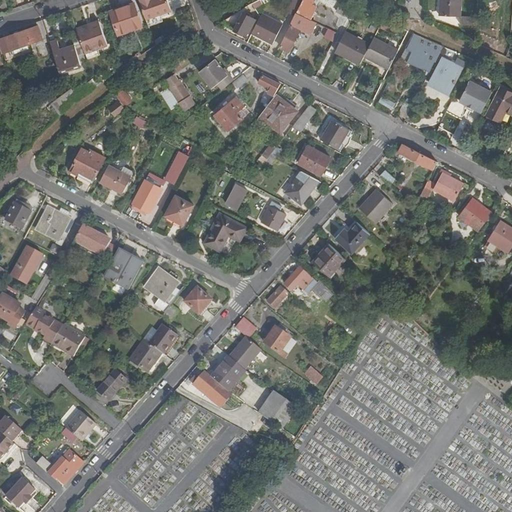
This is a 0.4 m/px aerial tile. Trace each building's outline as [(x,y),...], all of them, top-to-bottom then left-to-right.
[(140,1),(146,19),(172,10),(168,0),(141,0),(142,1),(140,1)] [(295,16),(303,0),(293,0),(287,12),(295,16)] [(304,0),(298,13),(311,20),(318,6),(313,4),(314,0),(304,0)] [(441,0),(440,16),(460,16),(460,0),(441,0)] [(353,19),(356,11),(341,4),(338,12),(353,19)] [(134,28),(142,26),(134,5),(111,13),(119,34),(134,28)] [(236,31),(247,37),(256,20),(244,14),(239,11),(224,22),(237,28),(236,31)] [(292,22),(285,34),(287,35),(281,47),(290,52),(302,30),(311,34),(317,23),(311,20),(298,13),(293,23),(292,22)] [(261,17),(253,34),(274,44),(283,24),(263,14),(261,17)] [(91,27),(78,31),(78,33),(86,54),(98,50),(108,46),(100,22),(91,25),(91,27)] [(7,60),(34,51),(32,44),(43,39),(39,26),(0,40),(7,60)] [(134,28),(119,34),(121,41),(137,36),(134,28)] [(334,42),(338,34),(329,29),(325,37),(334,42)] [(336,51),(361,64),(364,60),(366,56),(371,45),(346,32),(336,51)] [(71,35),(74,46),(81,66),(89,63),(87,59),(86,54),(78,33),(71,35)] [(430,71),(443,47),(414,34),(407,48),(413,50),(408,61),(430,71)] [(163,36),(155,42),(157,45),(165,40),(163,36)] [(384,65),(390,68),(399,50),(375,38),(371,45),(366,56),(384,65)] [(51,43),(61,72),(81,66),(74,46),(61,51),(58,41),(51,43)] [(99,55),(98,50),(86,54),(87,59),(99,55)] [(382,69),(384,65),(366,56),(364,60),(382,69)] [(450,94),(466,63),(459,59),(456,65),(443,58),(430,84),(450,94)] [(223,90),(235,80),(229,73),(228,74),(223,68),(216,59),(200,72),(212,87),(218,83),(223,90)] [(176,76),(175,74),(165,80),(172,91),(182,84),(176,76)] [(237,88),(248,79),(244,74),(233,82),(237,88)] [(50,81),(56,89),(64,83),(58,75),(50,81)] [(269,92),(275,95),(281,83),(263,75),(259,83),(270,89),(269,92)] [(476,108),(483,111),(494,90),(472,80),(461,100),(469,104),(476,108)] [(71,106),(97,87),(95,81),(67,101),(71,106)] [(182,84),(172,91),(180,103),(190,97),(182,84)] [(511,91),(502,87),(494,104),(489,114),(501,120),(506,110),(511,112),(511,91)] [(117,94),(126,108),(135,102),(126,88),(117,94)] [(298,111),(276,94),(260,116),(282,132),(298,111)] [(65,111),(71,106),(67,101),(63,96),(58,101),(65,111)] [(229,131),(250,113),(237,97),(215,116),(229,131)] [(110,109),(115,116),(125,108),(120,101),(110,109)] [(399,114),(407,118),(413,106),(405,102),(399,114)] [(317,110),(310,105),(292,127),(302,133),(317,110)] [(501,120),(489,114),(488,116),(500,122),(501,120)] [(144,127),(146,123),(138,118),(136,122),(144,127)] [(321,140),(341,152),(353,132),(333,120),(321,140)] [(439,132),(458,142),(464,130),(446,120),(439,132)] [(263,155),(268,159),(271,155),(276,148),(271,144),(263,155)] [(438,161),(404,144),(399,152),(434,170),(438,161)] [(299,164),(321,176),(331,159),(308,147),(299,164)] [(81,173),(94,180),(106,158),(91,150),(89,152),(82,149),(71,171),(79,176),(81,173)] [(222,168),(229,172),(233,163),(226,160),(222,168)] [(109,166),(101,182),(123,194),(135,172),(127,168),(124,174),(109,166)] [(386,170),(381,176),(390,185),(396,178),(386,170)] [(302,204),(319,182),(302,172),(286,192),(302,204)] [(93,183),(94,180),(81,173),(79,176),(93,183)] [(455,200),(464,183),(444,173),(435,190),(455,200)] [(434,184),(428,181),(425,187),(418,204),(423,207),(434,184)] [(150,213),(162,190),(146,182),(134,204),(150,213)] [(376,223),(393,205),(377,190),(361,209),(376,223)] [(233,206),(239,194),(234,191),(227,203),(233,206)] [(194,205),(176,196),(166,216),(184,225),(194,205)] [(480,231),(493,214),(473,199),(460,216),(480,231)] [(16,204),(32,213),(34,209),(17,201),(16,204)] [(262,221),(278,230),(287,216),(280,212),(282,208),(272,202),(262,221)] [(23,229),(32,213),(16,204),(7,220),(22,228),(23,229)] [(60,213),(49,207),(38,228),(47,233),(54,237),(59,239),(57,243),(61,246),(68,233),(64,231),(71,219),(68,217),(60,213)] [(60,213),(68,217),(71,212),(62,208),(60,213)] [(241,240),(247,228),(221,215),(207,243),(221,251),(230,234),(241,240)] [(22,228),(7,220),(5,224),(20,233),(22,228)] [(511,249),(511,228),(501,221),(489,240),(510,253),(511,249)] [(370,233),(358,222),(350,231),(349,233),(344,229),(336,239),(352,254),(370,233)] [(111,241),(83,226),(73,245),(101,260),(102,258),(109,244),(111,241)] [(116,248),(109,244),(102,258),(109,261),(116,248)] [(346,259),(330,244),(324,250),(325,251),(315,263),(331,277),(346,259)] [(14,260),(19,250),(14,246),(8,256),(14,260)] [(43,255),(28,246),(12,276),(27,284),(43,255)] [(129,290),(142,267),(128,260),(131,256),(120,250),(106,277),(129,290)] [(325,251),(324,250),(314,262),(315,263),(325,251)] [(128,260),(142,267),(144,262),(131,256),(128,260)] [(318,282),(300,266),(286,283),(293,290),(298,283),(308,292),(315,285),(325,295),(329,290),(319,281),(318,282)] [(166,302),(176,289),(180,284),(160,269),(146,287),(166,302)] [(276,308),(289,294),(281,287),(269,301),(276,308)] [(200,314),(213,301),(199,288),(186,302),(200,314)] [(172,304),(181,292),(176,289),(166,302),(171,306),(172,304)] [(22,305),(4,294),(0,299),(0,315),(11,322),(9,325),(16,329),(26,313),(19,309),(22,305)] [(171,306),(163,316),(172,322),(180,311),(172,304),(171,306)] [(45,339),(54,344),(63,327),(45,316),(46,314),(37,308),(28,323),(47,335),(45,339)] [(238,329),(246,338),(247,339),(253,333),(257,328),(246,319),(238,329)] [(63,327),(54,344),(75,356),(86,338),(64,325),(63,327)] [(163,353),(165,355),(179,336),(164,325),(150,344),(163,353)] [(266,343),(286,358),(288,354),(282,350),(291,337),(277,327),(266,343)] [(282,350),(288,354),(297,342),(291,337),(282,350)] [(246,338),(230,357),(231,357),(246,370),(261,351),(247,339),(246,338)] [(163,353),(150,344),(145,340),(131,360),(149,373),(163,353)] [(213,377),(219,382),(229,391),(246,371),(246,370),(231,357),(213,377)] [(314,367),(306,375),(319,387),(327,379),(314,367)] [(94,396),(104,405),(109,400),(109,401),(115,394),(127,381),(116,371),(94,396)] [(213,377),(207,372),(201,380),(197,377),(193,381),(208,395),(219,382),(213,377)] [(127,381),(115,394),(117,396),(129,382),(127,381)] [(250,394),(242,388),(237,394),(245,401),(250,394)] [(282,429),(298,407),(277,392),(261,414),(282,429)] [(19,415),(23,409),(14,405),(11,411),(19,415)] [(78,438),(83,442),(97,424),(82,411),(67,429),(78,438)] [(0,459),(1,461),(15,445),(13,443),(24,432),(8,418),(0,426),(0,430),(2,432),(0,434),(0,459)] [(78,438),(67,429),(63,434),(74,443),(78,438)] [(19,447),(15,445),(1,461),(4,463),(19,447)] [(65,485),(86,463),(71,450),(51,472),(65,485)] [(38,464),(45,471),(51,464),(43,457),(38,464)] [(21,509),(26,502),(32,496),(37,490),(23,478),(7,497),(21,509)]
